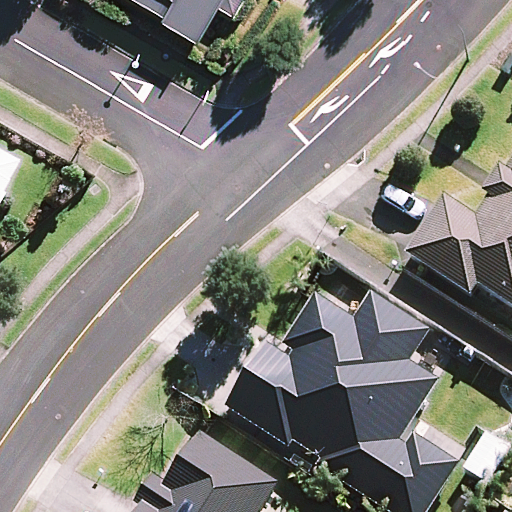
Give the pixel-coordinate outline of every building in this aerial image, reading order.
[(179,0),(215,21),(226,0),(179,0)] [(0,207),(32,153),(0,134),(0,207)] [(511,154),(471,217),(439,196),(403,252),(469,294),(477,281),(511,304),(511,154)] [(426,334),(372,299),(354,325),(319,301),(282,357),(266,347),(229,404),(392,511),(422,511),(453,466),(404,433),(434,386),(405,367),(426,334)] [(511,450),(511,444),(490,430),(463,469),(488,486),(511,450)] [(259,511),(276,488),(197,435),(161,489),(153,484),(133,511),(259,511)]
